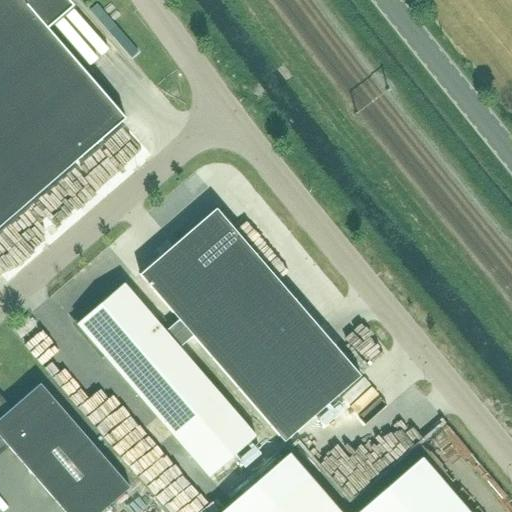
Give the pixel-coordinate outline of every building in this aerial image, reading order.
[(0,0),(0,227),(125,120),(47,30),(73,7),(66,0),(0,0)] [(361,376),(216,208),(139,275),(179,321),(166,332),(179,348),(192,336),(284,442),(361,376)] [(166,332),(123,283),(104,300),(103,299),(74,324),(104,359),(105,358),(208,477),(256,437),(179,348),(166,332)] [(103,511),(131,489),(41,385),(9,412),(0,400),(0,451),(7,446),(64,511),(103,511)] [(358,511),(339,511),(289,454),(221,511),(468,511),(422,458),(358,511)] [(130,511),(153,511),(154,511),(141,494),(126,506),(130,511)]
